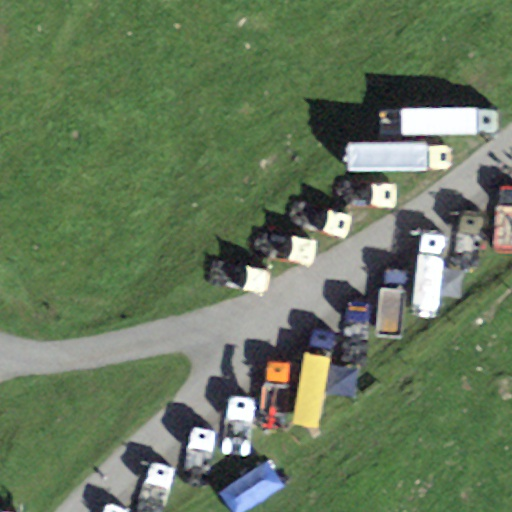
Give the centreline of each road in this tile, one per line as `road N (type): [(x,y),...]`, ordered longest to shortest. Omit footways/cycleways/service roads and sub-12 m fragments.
road 1 (unclassified): [(511,145),(259,340)]
road 2 (residential): [(259,340),(173,339),(50,359),(0,352)]
road 3 (unclassified): [(259,340),(82,511)]
